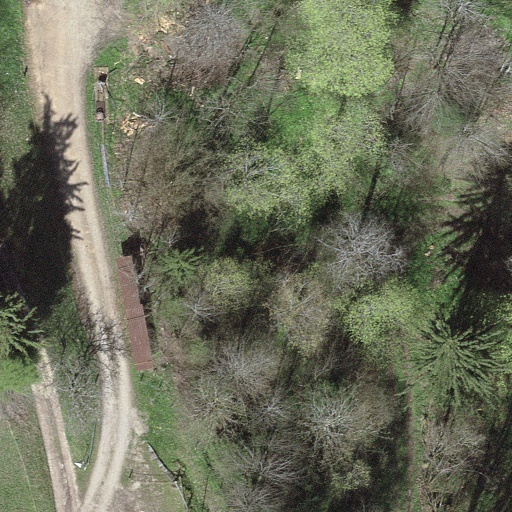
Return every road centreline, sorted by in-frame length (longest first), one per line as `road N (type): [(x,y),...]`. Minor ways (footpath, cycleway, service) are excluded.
road 1 (track): [(51,0),(49,87),(108,314),(115,409),(79,511)]
road 2 (track): [(405,511),(395,415),(395,269),(406,236),(434,221),(466,218),(511,236)]
road 3 (track): [(73,511),(58,410),(0,272)]
